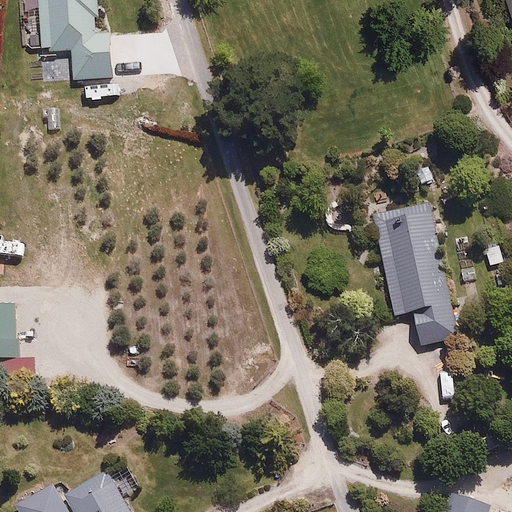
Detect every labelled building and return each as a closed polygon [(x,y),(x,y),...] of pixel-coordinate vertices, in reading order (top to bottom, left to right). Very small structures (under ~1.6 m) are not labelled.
[(38,55),(71,53),(73,88),(113,86),(108,0),(24,0),(25,6),(35,5),(38,55)] [(511,0),(502,0),(511,28),(511,0)] [(434,205),(372,217),(394,325),(415,321),(423,361),(464,352),(434,205)] [(16,305),(0,305),(0,370),(18,370),(16,305)] [(126,511),(108,478),(66,500),(72,511),(126,511)] [(65,511),(52,491),(17,511),(65,511)] [(482,511),(449,499),(444,511),(482,511)]
